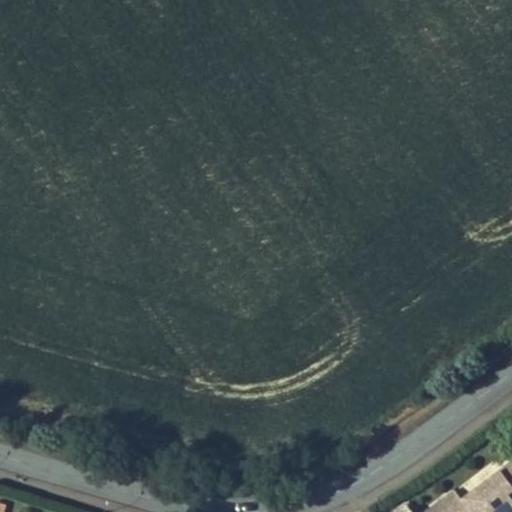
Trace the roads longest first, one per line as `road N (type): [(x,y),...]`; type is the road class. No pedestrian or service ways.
road 1 (tertiary): [(232,511),(335,481),(511,369)]
road 2 (tertiary): [(0,449),(232,511)]
